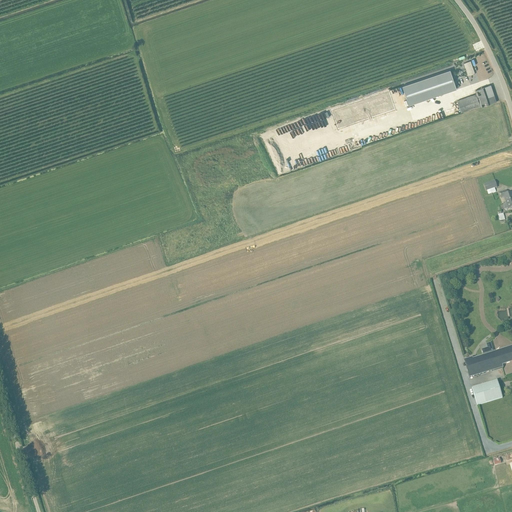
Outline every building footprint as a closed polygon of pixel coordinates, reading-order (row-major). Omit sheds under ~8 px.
[(471,61),(464,63),(468,76),(475,74),(471,61)] [(409,105),(457,89),(450,69),(402,85),(409,105)] [(481,107),(489,104),(497,102),(491,85),(483,87),(475,90),(476,94),(457,101),(461,112),(480,106),(481,107)] [(393,110),(387,91),(348,104),(355,123),(393,110)] [(460,112),(458,106),(449,110),(451,115),(460,112)] [(496,192),(494,189),(497,188),(495,181),(483,184),(486,191),(487,191),(488,194),(496,192)] [(511,192),(507,194),(506,191),(499,193),(501,198),(504,197),(506,204),(503,205),(505,210),(508,209),(510,209),(510,210),(511,209),(511,192)] [(481,350),(483,354),(493,351),(491,343),(486,344),(488,348),(481,350)] [(511,346),(475,358),(478,365),(474,366),(472,358),(464,360),(469,378),(481,374),(503,367),(502,365),(511,361),(511,346)] [(497,381),(472,389),(477,406),(502,398),(497,381)]
